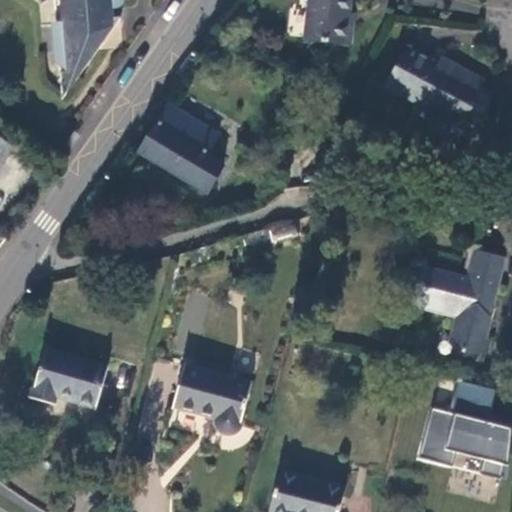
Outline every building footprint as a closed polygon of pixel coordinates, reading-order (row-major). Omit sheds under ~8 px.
[(88,64),(130,2),(123,3),(122,0),(40,0),(51,47),(65,44),(66,49),(88,64)] [(350,46),(353,23),(348,23),(349,12),(350,0),(309,0),(304,40),(350,46)] [(486,80),(452,62),(448,68),(438,63),(407,45),(385,85),(416,103),(412,110),(459,137),(466,124),(474,128),(494,94),(482,87),(486,80)] [(448,68),(452,62),(441,56),(438,63),(448,68)] [(343,97),(326,89),(320,101),(336,109),(343,97)] [(206,156),(218,134),(168,104),(140,152),(208,191),(223,167),(206,156)] [(325,146),(335,118),(321,114),(311,140),(325,146)] [(0,168),(14,148),(0,137),(0,168)] [(268,224),(272,241),(298,235),(294,218),(268,224)] [(467,277),(421,263),(411,303),(456,317),(449,342),(464,355),(489,349),(491,340),(486,337),(491,320),(487,316),(490,305),(493,306),(506,257),(475,249),(467,277)] [(495,324),(491,320),(486,337),(491,340),(495,324)] [(47,347),(31,397),(55,405),(58,396),(96,407),(108,366),(47,347)] [(253,382),(185,365),(174,406),(216,417),(221,430),(224,431),(233,432),(237,429),(242,423),(253,382)] [(481,472),(501,478),(511,438),(511,430),(511,425),(503,423),(504,415),(490,412),(497,388),(457,378),(449,410),(432,407),(420,457),(454,465),(457,451),(484,458),(481,472)] [(270,511),(338,511),(344,487),(280,471),(270,511)]
